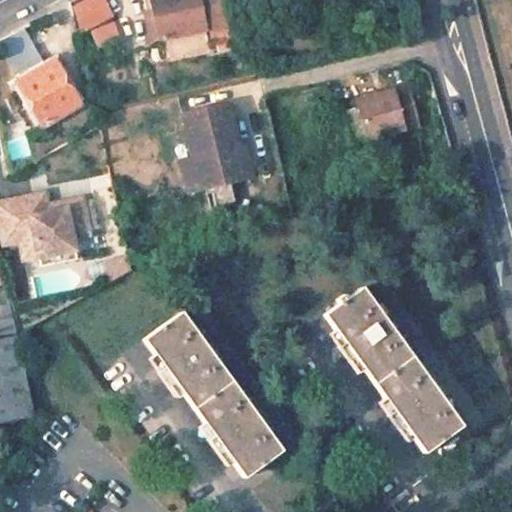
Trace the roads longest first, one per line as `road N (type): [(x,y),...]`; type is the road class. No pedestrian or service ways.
road 1 (residential): [(439,0),(511,280)]
road 2 (unknown): [(447,32),(263,79)]
